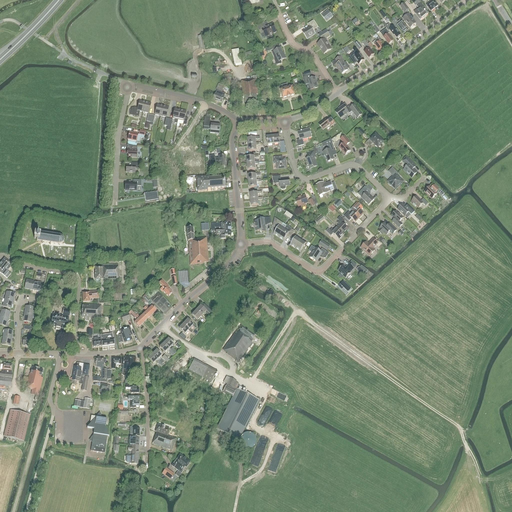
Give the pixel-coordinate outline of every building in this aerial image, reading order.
[(429,13),(423,7),(420,2),(418,0),(410,0),(415,6),(416,5),(418,8),(413,12),(420,20),(429,13)] [(431,12),(438,6),(433,0),(432,0),(426,5),(431,12)] [(416,23),(408,14),(406,11),(409,9),(404,3),(400,6),(405,12),(404,13),(406,16),(403,19),(410,28),(416,23)] [(321,15),(325,20),(332,15),(328,10),(321,15)] [(395,19),(392,22),(396,27),(397,26),(399,28),(403,33),(408,30),(403,24),(402,22),(400,20),(397,22),(396,19),(395,19)] [(312,30),(317,27),(313,21),(308,24),(310,27),(302,32),(307,39),(315,34),(312,30)] [(374,25),(371,21),(369,23),(372,27),(376,34),(379,32),(374,25)] [(384,22),(382,23),(385,26),(388,31),(389,30),(391,32),(394,36),(394,35),(397,38),(401,35),(395,29),(393,26),(392,27),(389,24),(387,25),(384,22)] [(262,38),(265,37),(269,36),(268,35),(272,33),(272,34),(276,32),(272,24),(266,27),(264,23),(257,26),(262,38)] [(388,34),(389,33),(386,29),(380,33),(389,44),(393,41),(388,34)] [(330,36),(332,34),(330,31),(320,37),(322,41),(317,44),(320,48),(324,54),(331,50),(329,46),(325,40),(330,36)] [(379,37),(378,37),(376,33),(373,36),(376,40),(372,43),(379,52),(384,48),(380,43),(382,41),(379,37)] [(374,54),(370,49),(371,49),(365,40),(361,43),(366,50),(364,52),(369,58),(374,54)] [(238,48),(231,50),(234,65),(241,64),(238,48)] [(280,61),(286,58),(284,54),(283,55),(280,48),(274,51),(272,52),(275,59),(276,65),(281,64),(280,61)] [(355,52),(348,57),(354,64),(357,62),(358,64),(364,60),(359,54),(360,54),(356,48),(353,50),(355,52)] [(345,62),(343,64),(343,62),(344,62),(340,57),(335,60),(338,63),(335,65),(337,69),(338,68),(342,74),(347,70),(347,69),(349,68),(345,62)] [(303,73),(302,74),(305,84),(309,83),(310,89),(318,87),(315,77),(312,78),(311,75),(304,77),(303,73)] [(232,85),(230,74),(223,75),(224,83),(225,83),(225,86),(232,85)] [(258,94),(256,79),(256,75),(252,76),(253,79),(245,80),(245,81),(241,82),(241,83),(237,83),(238,91),(242,91),(243,96),(244,96),(245,103),(257,102),(256,95),(258,94)] [(224,86),(218,83),(215,89),(222,92),(224,86)] [(290,96),(295,95),(292,86),(288,87),(287,84),(281,85),(282,89),(280,89),(283,98),(287,97),(287,98),(290,97),(290,96)] [(222,103),(225,94),(217,90),(213,99),(222,103)] [(135,108),(133,115),(138,117),(139,111),(143,112),(145,102),(139,101),(139,104),(138,109),(135,108)] [(338,109),(339,109),(335,112),(340,118),(350,110),(357,118),(362,114),(354,104),(351,107),(350,106),(348,107),(345,104),(338,109)] [(186,124),(188,118),(184,117),(186,111),(180,110),(178,120),(183,121),(183,125),(186,125),(186,124)] [(218,134),(219,131),(220,125),(211,124),(209,124),(210,118),(204,117),(203,126),(210,127),(210,130),(210,133),(215,133),(218,134)] [(323,130),(330,124),(331,126),(334,123),(330,117),(327,120),(326,119),(319,125),(323,130)] [(302,140),(312,137),(309,129),(298,132),(300,139),(297,140),(298,146),(304,145),(302,140)] [(129,132),(128,140),(136,141),(139,142),(140,138),(144,139),(144,136),(139,135),(137,134),(138,134),(129,132)] [(378,147),(384,141),(375,133),(365,144),(369,147),(367,149),(373,143),(378,147)] [(275,148),(274,144),(273,144),(273,136),(266,137),(267,145),(272,144),(273,149),(275,148)] [(279,148),(281,148),(281,143),(280,143),(279,136),(273,136),(273,144),(274,144),(278,144),(279,148)] [(345,155),(350,151),(346,146),(349,143),(344,136),(340,139),(344,143),(339,147),(345,155)] [(256,144),(256,143),(255,139),(260,139),(260,137),(255,137),(255,138),(247,139),(248,145),(256,144)] [(330,149),(323,152),(324,156),(325,155),(327,162),(334,159),(332,156),(331,151),(334,150),(332,144),(332,143),(331,139),(325,142),(326,146),(328,145),(330,149)] [(256,146),(260,145),(260,143),(256,143),(256,144),(248,145),(249,151),(256,151),(256,146)] [(137,151),(137,147),(127,147),(128,147),(128,150),(127,150),(128,150),(128,152),(127,151),(127,154),(128,154),(128,157),(137,158),(137,151)] [(309,168),(317,166),(314,158),(316,157),(313,151),(306,153),(308,158),(306,159),(309,168)] [(255,163),(255,162),(254,158),(259,157),(258,155),(254,156),(246,157),(247,163),(255,163)] [(220,168),(226,168),(225,156),(218,156),(219,158),(214,159),(213,157),(210,157),(211,167),(215,166),(215,170),(220,169),(220,168)] [(277,169),(286,168),(285,159),(282,159),(282,156),(273,157),(273,164),(276,164),(277,169)] [(411,178),(417,172),(411,167),(414,165),(406,157),(402,161),(407,166),(404,170),(411,178)] [(255,163),(247,163),(247,170),(255,169),(255,164),(259,164),(259,163),(259,161),(255,162),(255,163)] [(139,169),(139,163),(133,163),(133,166),(126,166),(126,172),(135,173),(135,169),(139,169)] [(389,183),(388,184),(390,186),(391,185),(395,189),(403,182),(396,176),(398,173),(392,167),(388,172),(393,177),(388,182),(389,183)] [(256,181),(256,180),(256,176),(260,176),(260,173),(255,174),(248,175),(248,181),(256,181)] [(224,184),(226,184),(226,180),(224,180),(224,176),(206,178),(206,177),(196,178),(197,191),(207,190),(207,189),(225,188),(224,184)] [(289,179),(280,180),(280,176),(273,177),(273,181),(274,180),(274,184),(279,183),(280,187),(281,189),(282,190),(284,189),(285,188),(285,186),(289,186),(289,182),(289,179)] [(256,182),(261,182),(261,179),(256,180),(256,181),(248,181),(249,188),(257,187),(256,182)] [(141,186),(141,180),(133,180),(133,183),(125,183),(125,190),(136,191),(136,186),(141,186)] [(335,194),(338,192),(334,182),(331,183),(330,182),(324,184),(324,182),(315,185),(319,196),(327,193),(327,192),(333,190),(335,194)] [(434,186),(433,185),(430,187),(430,186),(424,192),(431,199),(437,194),(437,193),(439,191),(438,191),(439,190),(435,185),(434,186)] [(364,195),(361,198),(368,205),(373,199),(368,194),(371,192),(365,187),(361,191),(364,195)] [(258,199),(258,198),(258,194),(262,194),(262,191),(257,192),(257,193),(250,193),(250,200),(258,199)] [(156,192),(145,194),(146,201),(157,199),(156,192)] [(305,204),(308,203),(305,197),(295,200),(298,207),(300,206),(301,208),(306,206),(305,204)] [(416,197),(411,202),(415,206),(416,205),(418,208),(423,203),(426,206),(428,204),(423,199),(421,201),(416,197)] [(258,200),(263,200),(262,198),(258,198),(258,199),(250,200),(251,206),(259,205),(258,200)] [(359,218),(363,214),(359,210),(362,207),(357,203),(352,207),(355,210),(353,212),(359,218)] [(397,210),(405,216),(408,213),(411,215),(415,212),(408,205),(406,208),(402,204),(397,210)] [(396,211),(391,216),(394,219),(392,222),(399,228),(402,225),(399,222),(403,218),(396,211)] [(359,218),(353,212),(351,214),(348,212),(344,216),(349,221),(351,218),(355,222),(359,218)] [(322,216),(315,221),(317,224),(325,219),(322,216)] [(342,224),(345,221),(340,217),(337,219),(339,221),(337,223),(339,225),(336,227),(344,234),(348,230),(342,224)] [(255,228),(256,231),(262,231),(262,232),(266,232),(265,224),(268,224),(267,218),(260,218),(260,220),(254,221),(255,224),(254,224),(255,228)] [(274,218),(272,226),(275,226),(278,228),(277,229),(274,234),(279,237),(286,226),(283,223),(274,218)] [(224,238),(224,236),(230,236),(230,223),(221,223),(221,224),(211,224),(211,230),(210,230),(210,234),(216,234),(221,234),(221,238),(224,238)] [(380,229),(378,231),(382,235),(384,232),(386,235),(389,232),(392,235),(394,233),(397,230),(391,225),(389,224),(387,226),(384,223),(379,228),(380,229)] [(208,262),(206,238),(194,239),(193,226),(187,227),(187,240),(188,240),(190,264),(203,263),(208,262)] [(286,226),(279,237),(284,240),(287,236),(288,235),(291,237),(294,231),(291,229),(286,226)] [(339,239),(344,234),(336,227),(334,230),(332,228),(330,230),(328,229),(326,231),(331,236),(333,234),(339,239)] [(64,240),(64,239),(63,237),(63,236),(63,237),(61,236),(62,235),(61,234),(60,235),(58,235),(38,232),(38,233),(36,232),(36,234),(35,233),(34,238),(37,239),(36,241),(38,241),(41,242),(41,243),(42,243),(42,241),(50,243),(49,244),(50,245),(51,243),(58,244),(58,245),(59,245),(59,244),(61,244),(62,244),(62,243),(63,242),(64,242),(63,241),(64,240)] [(295,248),(301,239),(296,236),(290,245),(295,248)] [(301,239),(295,248),(301,251),(306,243),(301,239)] [(369,256),(375,250),(373,249),(378,244),(373,239),(369,243),(368,244),(366,242),(361,248),(369,256)] [(330,246),(321,240),(318,245),(327,250),(330,246)] [(310,257),(316,261),(320,255),(323,257),(326,252),(322,249),(320,252),(316,249),(310,257)] [(10,267),(8,265),(10,263),(4,259),(0,263),(0,272),(5,277),(7,278),(10,274),(8,272),(7,271),(10,267)] [(338,271),(346,279),(351,273),(350,273),(354,268),(349,264),(345,268),(343,266),(338,271)] [(119,269),(118,269),(118,265),(101,265),(101,267),(94,267),(95,282),(96,283),(100,283),(100,279),(103,279),(103,281),(105,281),(105,280),(119,280),(119,269)] [(361,269),(358,272),(361,274),(362,274),(363,276),(368,271),(361,266),(360,267),(361,269)] [(32,290),(34,282),(26,280),(25,288),(32,290)] [(168,297),(172,293),(168,288),(169,287),(162,280),(158,283),(162,287),(160,289),(162,292),(163,292),(168,297)] [(343,281),(338,286),(342,289),(343,288),(348,292),(351,289),(343,281)] [(39,292),(41,283),(34,282),(32,290),(39,292)] [(13,301),(15,294),(6,292),(4,299),(13,301)] [(11,309),(13,301),(4,299),(2,306),(11,309)] [(200,306),(196,310),(202,316),(202,315),(205,312),(208,315),(210,314),(210,313),(212,311),(205,304),(202,307),(200,306)] [(100,316),(101,305),(89,305),(89,306),(82,306),(82,311),(82,313),(82,318),(85,318),(85,321),(89,321),(89,319),(100,320),(100,316)] [(33,315),(34,308),(25,306),(24,314),(33,315)] [(146,306),(145,307),(152,315),(156,311),(152,306),(149,309),(146,306)] [(146,311),(143,314),(147,319),(152,315),(145,307),(143,308),(146,311)] [(0,317),(8,319),(10,312),(2,310),(0,315),(0,317)] [(205,318),(202,315),(202,316),(196,310),(192,315),(197,320),(201,317),(204,320),(205,318)] [(66,330),(68,318),(60,316),(60,315),(59,314),(59,312),(54,311),(54,314),(53,314),(50,326),(56,328),(55,330),(60,331),(60,329),(66,330)] [(131,311),(128,313),(129,316),(130,314),(136,321),(134,323),(138,327),(143,323),(135,316),(133,313),(131,311)] [(128,313),(121,316),(123,322),(130,319),(129,316),(128,313)] [(31,323),(33,315),(24,314),(23,321),(31,323)] [(137,314),(135,316),(143,323),(147,319),(143,314),(140,317),(137,314)] [(195,329),(197,327),(193,324),(187,319),(183,324),(189,329),(192,326),(195,329)] [(193,332),(189,329),(183,324),(179,329),(184,334),(188,330),(191,333),(193,332)] [(32,339),(33,327),(33,325),(30,325),(30,327),(29,327),(29,331),(30,331),(29,338),(24,338),(23,346),(30,346),(31,339),(32,339)] [(223,350),(227,353),(226,354),(238,362),(252,343),(251,342),(253,339),(254,339),(255,338),(254,337),(255,336),(241,326),(237,332),(236,331),(223,350)] [(11,339),(12,331),(4,330),(3,337),(11,339)] [(130,336),(132,335),(131,331),(120,335),(121,335),(117,336),(118,343),(124,343),(132,340),(130,336)] [(102,346),(114,344),(114,338),(113,338),(112,335),(102,336),(103,340),(101,340),(102,346)] [(10,346),(11,339),(3,337),(2,345),(10,346)] [(93,347),(101,346),(100,339),(98,340),(98,338),(93,338),(94,340),(92,341),(93,347)] [(169,348),(173,344),(168,339),(164,343),(169,348)] [(169,348),(164,343),(159,347),(164,352),(166,351),(168,352),(172,356),(174,354),(170,350),(169,348)] [(159,358),(162,355),(156,350),(152,354),(157,359),(163,365),(164,364),(165,364),(169,360),(164,355),(161,358),(164,360),(163,362),(159,358)] [(163,365),(157,359),(152,354),(148,358),(153,364),(155,361),(161,367),(163,365)] [(123,365),(122,374),(122,375),(123,376),(125,376),(126,375),(126,374),(133,375),(134,369),(136,357),(125,356),(125,358),(122,358),(122,365),(123,365)] [(103,365),(103,358),(95,358),(95,362),(96,362),(96,368),(99,368),(102,370),(102,378),(100,378),(100,382),(106,382),(106,370),(104,370),(104,365),(103,365)] [(121,364),(121,358),(112,358),(111,369),(115,369),(115,364),(121,364)] [(217,371),(209,367),(194,359),(188,370),(211,382),(217,371)] [(12,365),(6,364),(5,363),(3,363),(3,364),(2,364),(1,373),(0,372),(0,376),(12,378),(12,374),(11,374),(12,365)] [(72,381),(72,384),(76,385),(76,381),(80,382),(79,384),(82,385),(81,391),(86,391),(88,379),(88,376),(89,365),(83,364),(79,363),(77,363),(76,367),(75,367),(74,366),(72,376),(72,381)] [(43,374),(43,371),(42,370),(32,367),(30,374),(30,373),(26,388),(30,389),(32,390),(31,394),(35,396),(34,400),(37,401),(43,378),(41,378),(42,373),(43,374)] [(170,381),(174,376),(168,370),(164,374),(170,381)] [(238,384),(236,382),(236,381),(230,378),(226,376),(223,382),(227,384),(223,391),(233,397),(217,430),(237,440),(258,399),(238,389),(237,389),(236,389),(238,384)] [(12,379),(0,377),(0,385),(11,387),(12,379)] [(107,385),(101,384),(100,392),(106,393),(106,392),(109,392),(110,386),(107,385)] [(139,402),(139,396),(128,396),(128,400),(130,400),(130,408),(136,408),(136,406),(139,406),(139,402)] [(89,406),(90,399),(84,398),(84,402),(74,400),(73,406),(89,409),(89,406)] [(24,441),(30,415),(10,410),(4,437),(24,441)] [(104,453),(107,436),(109,436),(105,426),(107,419),(102,418),(100,412),(99,412),(96,417),(91,416),(90,424),(87,428),(94,429),(91,451),(104,453)] [(210,416),(205,414),(200,424),(205,426),(210,416)] [(172,451),(176,439),(167,436),(169,429),(158,425),(155,432),(156,432),(152,444),(172,451)] [(139,436),(139,428),(132,428),(132,427),(130,427),(130,435),(133,435),(133,436),(139,436)] [(249,432),(248,432),(247,432),(246,433),(245,433),(244,434),(243,434),(242,435),(241,436),(241,437),(240,437),(240,438),(240,439),(240,440),(240,441),(240,442),(240,443),(240,444),(241,445),(241,446),(242,446),(242,447),(243,447),(243,448),(244,448),(245,448),(245,449),(246,449),(247,449),(249,449),(251,449),(252,448),(253,447),(254,446),(255,446),(255,445),(256,444),(256,443),(256,442),(256,441),(256,440),(256,439),(256,438),(255,437),(255,436),(254,435),(253,434),(252,434),(252,433),(251,433),(250,433),(249,432)] [(139,445),(139,438),(129,437),(128,440),(128,445),(132,445),(132,446),(135,446),(135,445),(139,445)] [(137,464),(139,445),(135,445),(135,446),(132,446),(132,447),(128,447),(128,450),(132,450),(131,456),(127,455),(126,456),(126,462),(126,463),(129,463),(129,464),(131,464),(137,464)] [(254,454),(251,463),(259,466),(262,457),(254,454)] [(186,468),(190,462),(180,455),(171,466),(178,471),(175,475),(178,477),(183,471),(182,470),(184,467),(186,468)] [(297,467),(293,476),(299,478),(303,470),(297,467)] [(165,470),(162,474),(170,480),(173,476),(165,470)]
